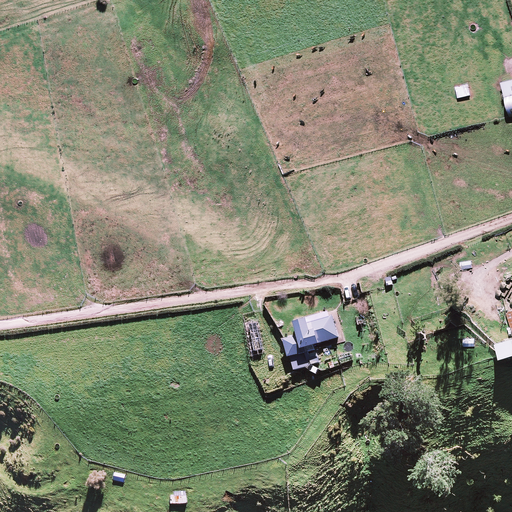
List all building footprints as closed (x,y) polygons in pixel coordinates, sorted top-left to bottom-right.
[(511,81),(501,84),(510,117),(511,116),(511,81)] [(470,96),(467,85),(455,88),(457,99),(470,96)] [(292,159),(278,164),(283,176),(296,171),(292,159)] [(469,256),(466,250),(452,256),(455,262),(469,256)] [(338,340),(331,317),(305,324),(304,321),(292,324),(296,337),(283,341),(287,358),(290,357),(294,371),(318,364),(313,346),(338,340)] [(262,349),(257,323),(248,324),(252,345),(253,351),(262,349)] [(511,356),(511,339),(495,345),(500,360),(511,356)] [(125,475),(114,473),(113,480),(124,482),(125,475)] [(186,505),(187,496),(171,495),(170,504),(186,505)]
